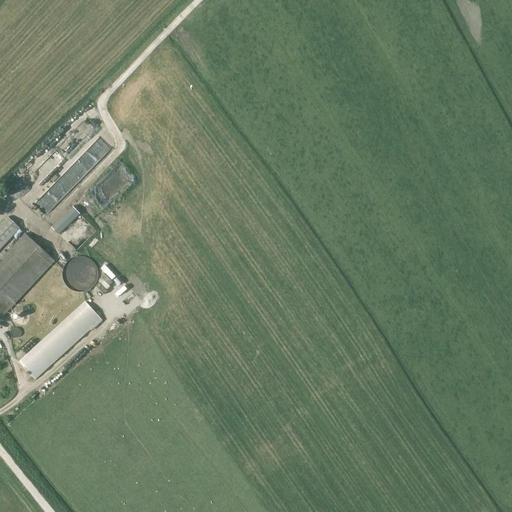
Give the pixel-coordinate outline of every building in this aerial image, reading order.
[(58,235),(79,215),(72,207),(51,228),(58,235)] [(0,248),(18,229),(7,219),(0,227),(0,248)] [(0,315),(2,318),(3,316),(53,261),(25,235),(0,261),(0,315)] [(98,280),(99,275),(98,271),(97,267),(95,264),(93,262),(90,260),(87,258),(83,257),(80,256),(75,257),(72,258),(69,260),(66,262),(64,265),(62,269),(61,272),(61,275),(62,279),(63,283),(64,286),(67,288),(70,291),(73,293),(76,293),(80,294),(84,293),(87,292),(90,291),(93,288),(95,286),(97,283),(98,280)] [(117,309),(121,306),(109,290),(104,294),(117,309)] [(35,380),(101,320),(84,302),(19,362),(35,380)]
